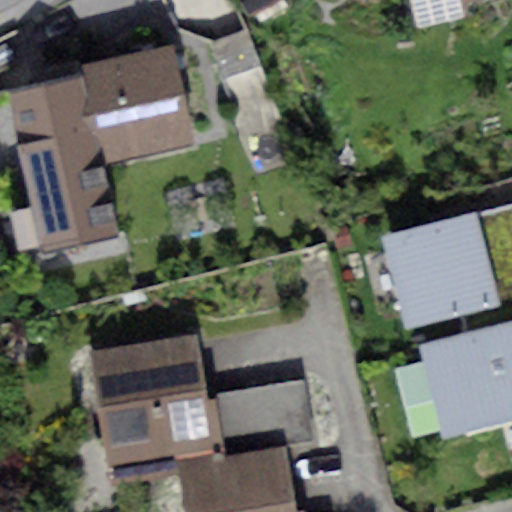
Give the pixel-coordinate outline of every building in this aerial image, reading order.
[(410,0),(415,26),(466,16),(463,2),(470,0),(410,0)] [(229,36),(208,43),(255,175),(292,162),(245,30),(229,36)] [(171,44),(80,67),(82,75),(104,164),(195,142),(171,44)] [(104,164),(82,75),(8,93),(15,146),(42,252),(120,232),(104,164)] [(511,205),(381,237),(404,329),(511,302),(511,205)] [(511,417),(511,348),(506,323),(419,343),(423,360),(441,430),(441,435),(511,417)] [(196,337),(88,356),(110,480),(177,469),(217,461),(196,337)] [(441,430),(423,360),(395,367),(412,437),(441,430)] [(305,381),(217,395),(227,454),(315,440),(305,381)] [(217,461),(177,469),(183,511),(302,511),(302,509),(293,511),(283,450),(217,461)]
